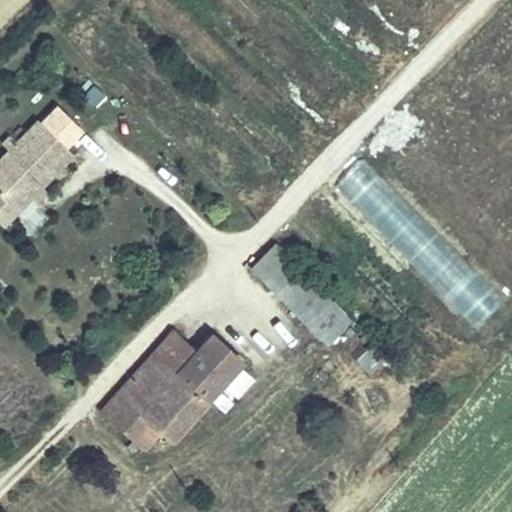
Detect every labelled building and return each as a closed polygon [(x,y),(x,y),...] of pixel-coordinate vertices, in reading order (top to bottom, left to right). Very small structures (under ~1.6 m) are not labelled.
[(113,0),(279,154),(311,120),(182,0),(113,0)] [(362,90),(272,0),(205,0),(328,123),(362,90)] [(292,0),(375,77),(407,43),(361,0),(292,0)] [(400,0),(425,24),(448,0),(400,0)] [(97,1),(65,34),(245,210),(277,177),(97,1)] [(0,210),(14,222),(65,163),(32,133),(11,156),(5,149),(0,153),(0,163),(3,166),(0,169),(0,210)] [(334,187),(465,319),(494,290),(363,158),(334,187)] [(289,234),(396,321),(420,292),(312,205),(289,234)] [(0,236),(14,222),(0,210),(0,236)] [(334,343),(360,319),(283,249),(255,274),(334,343)] [(180,374),(197,358),(175,337),(159,354),(180,374)] [(123,392),(168,435),(174,440),(246,366),(215,341),(197,358),(180,374),(159,354),(123,392)] [(370,376),(385,356),(368,344),(354,364),(370,376)] [(123,392),(106,410),(148,451),(168,435),(123,392)]
